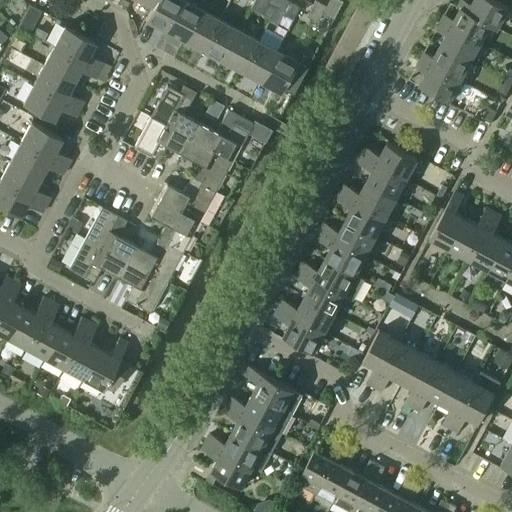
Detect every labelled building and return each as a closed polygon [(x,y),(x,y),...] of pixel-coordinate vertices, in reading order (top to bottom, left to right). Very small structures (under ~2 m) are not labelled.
[(153,0),(150,6),(151,6),(145,19),(163,29),(178,0),(153,0)] [(184,0),(178,0),(163,29),(182,39),(199,8),(184,0)] [(259,25),(263,27),(277,0),(262,0),(270,4),(259,25)] [(300,7),(287,0),(277,0),(263,27),(264,28),(275,7),(294,18),(300,7)] [(316,0),(314,0),(311,8),(321,13),(322,13),(326,5),(316,0)] [(328,0),(326,5),(322,13),(331,17),(332,18),(342,1),(339,0),(328,0)] [(491,23),(490,23),(497,27),(509,6),(496,0),(472,0),(472,2),(468,0),(460,0),(457,6),(460,7),(460,6),(491,23)] [(481,42),(490,23),(491,23),(460,6),(460,7),(454,17),(445,12),(440,20),(481,42)] [(199,8),(182,39),(201,50),(218,18),(199,8)] [(309,11),(306,16),(317,21),(321,13),(311,8),(309,11)] [(218,18),(201,50),(221,60),(238,28),(218,18)] [(471,61),(481,42),(440,20),(436,28),(446,33),(440,44),(471,61)] [(53,45),(100,70),(104,62),(88,53),(94,41),(64,25),(53,45)] [(238,28),(221,60),(240,70),(257,39),(238,28)] [(257,39),(240,70),(259,81),(276,49),(257,39)] [(460,80),(471,61),(440,44),(434,55),(424,50),(420,58),(460,80)] [(43,64),(73,80),(79,69),(95,78),(100,70),(53,45),(43,64)] [(276,49),(259,81),(279,91),(296,60),(276,49)] [(460,80),(420,58),(416,66),(426,71),(419,83),(450,100),(460,80)] [(33,83),(79,108),(84,100),(67,91),(73,80),(43,64),(33,83)] [(511,68),(509,67),(503,78),(511,83),(511,82),(511,68)] [(506,94),(511,83),(503,78),(497,90),(506,94)] [(79,108),(33,83),(22,103),(53,119),(59,107),(75,116),(79,108)] [(150,116),(191,138),(199,122),(183,113),(191,98),(166,85),(150,116)] [(483,117),(491,122),(497,110),(489,106),(483,117)] [(191,138),(232,160),(252,122),(227,108),(215,131),(199,122),(191,138)] [(191,138),(150,116),(133,146),(158,160),(166,145),(182,153),(191,138)] [(20,141),(66,166),(71,158),(54,149),(61,137),(30,121),(20,141)] [(215,190),(232,160),(191,138),(182,153),(198,162),(190,177),(215,190)] [(66,166),(20,141),(10,160),(40,176),(46,165),(62,174),(66,166)] [(360,153),(407,178),(418,158),(387,141),(381,153),(364,145),(360,153)] [(397,197),(407,178),(360,153),(356,161),(372,169),(366,180),(397,197)] [(40,176),(10,160),(0,177),(0,179),(46,204),(50,196),(34,187),(40,176)] [(199,220),(215,190),(190,177),(183,191),(166,182),(157,198),(199,220)] [(46,204),(0,179),(0,204),(19,215),(26,203),(42,212),(46,204)] [(386,216),(397,197),(366,180),(360,192),(344,183),(340,191),(386,216)] [(449,247),(466,217),(455,211),(463,195),(455,190),(429,237),(449,247)] [(376,235),(386,216),(340,191),(335,199),(352,207),(346,219),(376,235)] [(183,251),(199,220),(157,198),(149,214),(166,223),(158,237),(183,251)] [(84,237),(125,259),(134,244),(118,235),(126,220),(101,206),(84,237)] [(468,258),(494,211),(486,207),(477,223),(466,217),(449,247),(468,258)] [(488,268),(504,237),(493,231),(501,215),(494,211),(468,258),(488,268)] [(366,254),(376,235),(346,219),(340,230),(324,221),(319,229),(366,254)] [(331,245),(325,257),(361,276),(364,275),(370,265),(370,261),(364,258),(366,254),(319,229),(315,237),(331,245)] [(125,259),(84,237),(68,267),(93,281),(101,266),(117,274),(125,259)] [(166,281),(183,251),(158,237),(150,252),(134,244),(125,259),(166,281)] [(507,278),(511,268),(511,241),(504,237),(488,268),(507,278)] [(364,278),(361,276),(325,257),(319,269),(303,260),(298,268),(345,293),(354,298),(364,278)] [(166,281),(125,259),(117,274),(133,283),(125,298),(150,312),(166,281)] [(335,312),(345,293),(298,268),(294,276),(310,284),(304,295),(335,312)] [(0,302),(12,280),(4,275),(0,283),(0,302)] [(0,302),(0,333),(6,337),(23,306),(11,300),(20,284),(12,280),(0,302)] [(463,288),(459,296),(467,300),(470,292),(463,288)] [(325,331),(335,312),(304,295),(298,307),(282,298),(278,306),(325,331)] [(6,337),(25,347),(50,300),(42,296),(34,312),(23,306),(6,337)] [(25,347),(44,357),(61,327),(49,321),(58,304),(50,300),(25,347)] [(325,331),(278,306),(274,314),(290,322),(284,335),(314,351),(325,331)] [(506,310),(501,312),(499,316),(506,320),(510,313),(506,310)] [(44,357),(63,367),(88,321),(80,316),(72,333),(61,327),(44,357)] [(63,367),(82,378),(99,347),(87,341),(96,325),(88,321),(63,367)] [(374,386),(399,340),(379,329),(363,359),(375,366),(366,382),(374,386)] [(99,347),(82,378),(102,388),(106,381),(117,387),(129,363),(119,358),(127,342),(118,337),(110,353),(99,347)] [(401,380),(418,350),(399,340),(374,386),(382,391),(390,374),(401,380)] [(412,407),(437,360),(418,350),(401,380),(413,386),(404,402),(412,407)] [(440,401),(456,370),(437,360),(412,407),(420,411),(429,395),(440,401)] [(5,362),(1,370),(10,375),(14,367),(5,362)] [(302,393),(294,388),(247,363),(242,372),(259,381),(253,392),(292,413),(302,393)] [(450,427),(475,381),(456,370),(440,401),(451,407),(442,423),(450,427)] [(481,370),(475,381),(450,427),(458,431),(467,415),(479,422),(501,381),(481,370)] [(282,432),(292,413),(253,392),(247,403),(231,394),(226,402),(282,432)] [(271,451),(282,432),(226,402),(222,410),(238,419),(232,430),(271,451)] [(261,471),(271,451),(232,430),(226,441),(210,433),(206,440),(253,466),(261,471)] [(242,485),(253,466),(206,440),(202,448),(218,457),(211,469),(242,485)] [(312,498),(315,491),(341,444),(334,440),(326,455),(314,449),(293,488),(294,491),(309,499),(312,498)] [(511,443),(501,463),(511,468),(511,443)] [(315,491),(333,501),(351,468),(340,463),(348,448),(341,444),(315,491)] [(333,501),(351,511),(377,463),(369,459),(362,474),(351,468),(333,501)] [(373,511),(387,487),(376,482),(384,467),(377,463),(351,511),(350,511),(373,511)] [(209,474),(206,480),(213,483),(216,477),(209,474)] [(373,511),(396,511),(413,482),(405,478),(398,493),(387,487),(373,511)] [(396,511),(420,511),(423,507),(412,501),(420,486),(413,482),(396,511)] [(420,511),(443,511),(449,502),(441,498),(433,511),(432,511),(423,507),(420,511)] [(443,511),(452,511),(456,506),(449,502),(443,511)]
